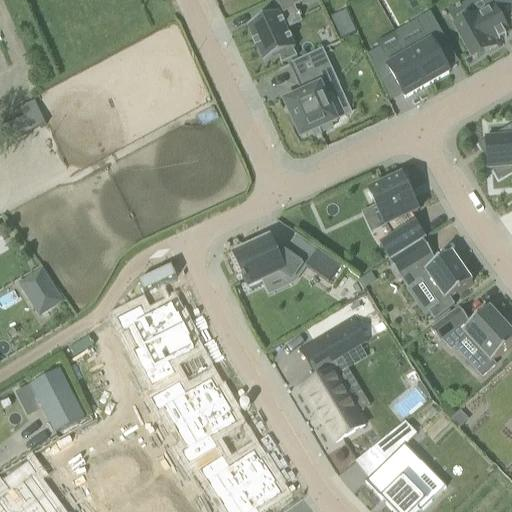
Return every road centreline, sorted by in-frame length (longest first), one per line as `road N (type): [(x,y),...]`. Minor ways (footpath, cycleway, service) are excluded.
road 1 (residential): [(335,511),(239,365),(180,245),(277,199)]
road 2 (residential): [(277,199),(186,0)]
road 3 (residential): [(418,135),(511,276)]
road 4 (residential): [(277,199),(418,135)]
